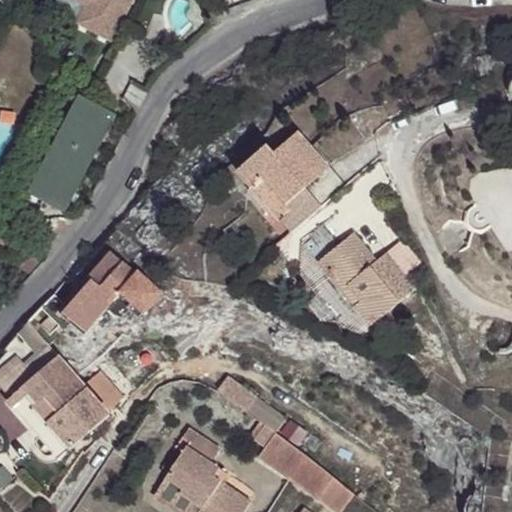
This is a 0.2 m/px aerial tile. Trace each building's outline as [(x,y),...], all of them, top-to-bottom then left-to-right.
[(0,0),(0,12),(6,16),(14,0),(0,0)] [(96,0),(75,0),(86,6),(77,24),(86,28),(100,2),(96,0)] [(96,0),(100,2),(86,28),(112,42),(133,0),(96,0)] [(51,173),(43,197),(63,208),(112,117),(81,101),(55,150),(45,170),(51,173)] [(238,171),(291,234),(322,207),(306,188),(329,168),(298,132),(275,153),(268,145),(238,171)] [(45,170),(33,192),(43,197),(51,173),(45,170)] [(352,311),(336,292),(340,288),(319,263),(338,247),(321,227),(301,246),(301,276),(318,297),(307,305),(322,322),(332,314),(344,328),(374,340),(399,318),(392,310),(372,327),(356,308),(352,311)] [(356,308),(372,327),(392,310),(416,290),(386,253),(376,262),(369,268),(365,262),(371,256),(353,234),(338,247),(319,263),(340,288),(336,292),(352,311),(356,308)] [(15,266),(31,277),(47,259),(26,248),(15,266)] [(93,281),(62,316),(86,336),(122,296),(145,315),(163,295),(139,274),(138,275),(112,253),(90,279),(93,281)] [(376,262),(371,256),(365,262),(369,268),(376,262)] [(41,308),(50,317),(41,325),(50,335),(60,326),(52,319),(65,305),(54,295),(41,308)] [(511,323),(509,322),(504,321),(498,322),(494,325),(490,329),(488,334),(488,339),(490,345),(493,349),(498,352),(503,353),(508,353),(511,350),(511,323)] [(20,335),(36,354),(47,344),(30,323),(20,335)] [(50,424),(72,449),(111,415),(108,412),(124,398),(100,371),(84,386),(47,344),(36,354),(25,364),(18,356),(0,371),(0,386),(11,400),(16,396),(44,428),(50,424)] [(227,377),(219,393),(246,412),(256,398),(227,377)] [(256,398),(246,412),(259,421),(269,408),(256,398)] [(269,408),(259,421),(276,434),(286,420),(269,408)] [(250,436),(255,439),(264,426),(259,422),(250,436)] [(298,444),(306,433),(291,422),(282,433),(298,444)] [(44,428),(67,454),(72,449),(50,424),(44,428)] [(259,458),(318,501),(320,500),(336,511),(342,511),(355,495),(305,455),(264,426),(255,439),(266,448),(259,458)] [(170,474),(167,479),(183,489),(180,494),(202,508),(199,511),(245,511),(252,503),(222,483),(215,478),(220,470),(211,464),(221,450),(189,429),(176,448),(183,454),(170,474)] [(170,474),(183,454),(176,448),(162,469),(170,474)] [(0,470),(0,485),(2,488),(13,479),(3,468),(0,470)] [(222,483),(228,475),(220,470),(215,478),(222,483)] [(199,511),(202,508),(180,494),(183,489),(167,479),(155,497),(176,511),(199,511)]
